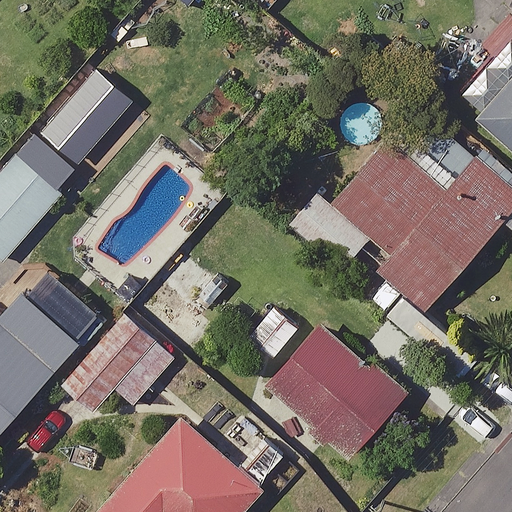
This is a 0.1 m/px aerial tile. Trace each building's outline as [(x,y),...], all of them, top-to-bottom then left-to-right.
[(511,74),(475,117),(511,149),(511,74)] [(376,266),(424,308),(511,207),(511,177),(477,147),(445,184),(389,135),(330,202),(388,252),(376,266)] [(65,192),(19,152),(0,173),(0,255),(6,260),(65,192)] [(188,301),(162,278),(143,299),(170,322),(188,301)] [(0,431),(82,339),(23,288),(0,313),(0,431)] [(252,335),(274,354),(300,324),(278,304),(252,335)] [(176,355),(127,312),(64,384),(95,411),(117,387),(135,402),(176,355)] [(323,320),(268,383),(354,458),(413,390),(374,356),(370,361),(323,320)] [(243,511),(267,486),(183,412),(95,511),(243,511)]
